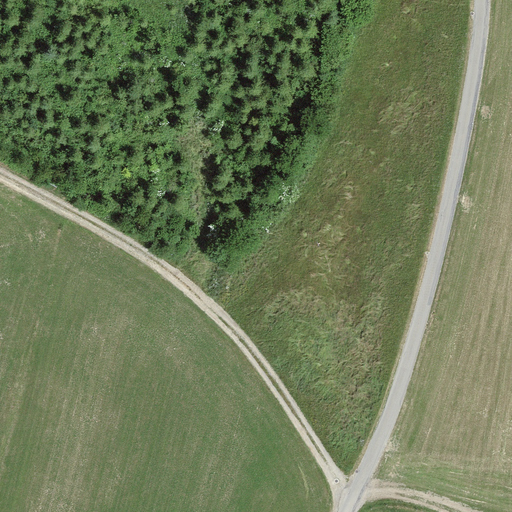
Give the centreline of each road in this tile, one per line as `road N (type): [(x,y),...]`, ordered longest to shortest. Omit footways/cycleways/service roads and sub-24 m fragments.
road 1 (tertiary): [(352,488),(399,396),(478,47),(481,0)]
road 2 (track): [(0,174),(105,228),(219,309),(352,488),(341,511)]
